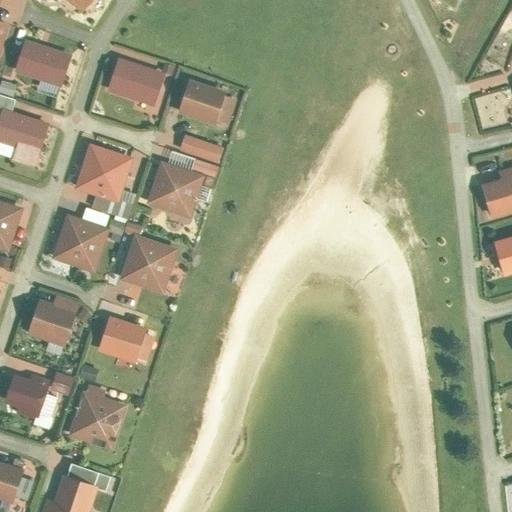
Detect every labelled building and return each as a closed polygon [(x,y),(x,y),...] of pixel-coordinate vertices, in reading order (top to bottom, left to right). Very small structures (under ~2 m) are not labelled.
[(0,0),(0,5),(23,11),(25,0),(0,0)] [(91,0),(73,0),(79,5),(83,9),(91,0)] [(69,58),(27,44),(18,71),(60,85),(69,58)] [(162,74),(121,62),(111,91),(154,105),(162,74)] [(224,93),(188,83),(180,114),(215,125),(224,93)] [(46,125),(3,111),(0,122),(0,141),(38,154),(46,125)] [(219,164),(224,147),(185,134),(179,151),(219,164)] [(124,161),(91,148),(78,180),(112,193),(124,161)] [(199,176),(164,168),(156,202),(191,210),(199,176)] [(511,176),(487,183),(497,217),(511,212),(511,176)] [(15,211),(0,207),(0,243),(7,245),(15,211)] [(99,236),(64,228),(56,262),(91,270),(99,236)] [(169,253),(134,244),(126,278),(161,286),(169,253)] [(511,244),(499,248),(509,282),(511,280),(511,244)] [(73,313),(38,305),(30,338),(65,346),(73,313)] [(146,328),(111,320),(103,354),(138,362),(146,328)] [(56,371),(49,388),(68,396),(75,379),(56,371)] [(47,387),(12,379),(5,413),(40,421),(47,387)] [(113,405),(77,398),(71,432),(106,439),(113,405)] [(21,471),(0,464),(0,500),(11,504),(21,471)] [(54,511),(87,511),(95,490),(65,480),(54,511)]
